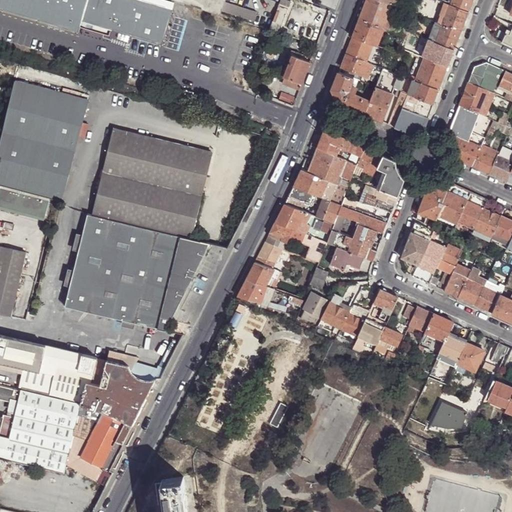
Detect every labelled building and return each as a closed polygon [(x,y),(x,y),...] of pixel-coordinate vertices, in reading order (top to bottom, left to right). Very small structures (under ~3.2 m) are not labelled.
[(80,21),(108,30),(160,46),(171,10),(138,0),(0,0),(0,8),(76,32),(78,26),(80,21)] [(182,0),(219,12),(224,0),(182,0)] [(280,0),(269,29),(279,32),(291,1),(288,0),(280,0)] [(379,0),(366,0),(359,18),(383,28),(387,19),(388,15),(392,5),(390,4),(379,0)] [(452,0),(451,4),(469,10),(472,0),(452,0)] [(442,24),(461,31),(468,12),(449,5),(447,11),(444,19),(443,22),(442,24)] [(400,35),(406,37),(408,31),(415,13),(409,11),(400,35)] [(359,18),(352,36),(373,44),(377,46),(377,45),(378,43),(383,28),(359,18)] [(387,19),(383,28),(389,30),(393,21),(387,19)] [(107,35),(108,30),(80,21),(78,26),(107,35)] [(440,23),(436,22),(433,29),(439,32),(442,24),(440,23)] [(436,42),(454,49),(461,31),(442,24),(439,32),(438,34),(436,42)] [(511,46),(511,26),(509,34),(505,32),(501,42),(511,46)] [(293,37),(299,39),(302,31),(295,29),(293,37)] [(432,32),(429,39),(433,41),(436,42),(438,34),(432,32)] [(352,36),(345,54),(366,62),(369,54),(373,44),(352,36)] [(426,38),(423,45),(426,46),(430,48),(433,41),(429,39),(426,38)] [(424,57),(447,66),(454,49),(436,42),(433,41),(430,48),(426,46),(422,56),(424,57)] [(373,44),(369,54),(375,56),(378,46),(377,46),(373,44)] [(310,61),(312,57),(294,51),(292,55),(310,61)] [(345,54),(340,67),(349,70),(355,73),(362,75),(366,66),(367,63),(366,62),(345,54)] [(369,54),(366,62),(367,63),(371,64),(372,62),(375,56),(369,54)] [(300,87),(310,61),(292,55),(283,81),(300,87)] [(421,56),(413,76),(416,77),(424,57),(422,56),(421,56)] [(415,81),(421,83),(438,90),(447,66),(424,57),(416,77),(415,81)] [(488,91),(493,93),(502,70),(486,62),(474,67),(467,83),(488,91)] [(366,66),(362,75),(367,77),(371,67),(366,66)] [(511,90),(511,74),(505,71),(499,85),(504,87),(510,90),(511,90)] [(336,101),(364,114),(370,101),(360,97),(350,92),(348,91),(350,86),(351,83),(353,78),(338,73),(332,90),(336,101)] [(354,75),(353,78),(356,80),(360,81),(362,75),(355,73),(354,75)] [(406,78),(398,75),(393,87),(401,90),(401,88),(406,78)] [(16,80),(0,142),(0,183),(3,185),(63,200),(90,100),(16,80)] [(413,80),(408,94),(416,97),(421,83),(415,81),(413,80)] [(421,83),(416,97),(433,104),(438,90),(421,83)] [(481,109),(488,91),(467,83),(459,105),(479,113),(481,109)] [(370,101),(364,114),(381,121),(392,94),(375,88),(370,101)] [(408,94),(402,92),(400,91),(393,109),(400,112),(394,127),(406,133),(424,127),(433,104),(416,97),(408,94)] [(485,111),(493,93),(488,91),(481,109),(485,111)] [(281,94),(278,100),(293,106),(296,99),(281,94)] [(479,113),(459,105),(448,133),(467,142),(479,113)] [(400,112),(393,109),(387,125),(394,127),(400,112)] [(488,131),(491,126),(493,121),(487,117),(482,128),(488,131)] [(502,131),(505,126),(501,124),(493,121),(491,126),(502,131)] [(114,128),(93,214),(192,239),(213,152),(114,128)] [(364,149),(365,148),(325,129),(324,129),(317,148),(338,156),(341,148),(361,157),(364,149)] [(475,146),(467,142),(448,133),(446,138),(451,144),(454,151),(455,158),(472,166),(480,148),(475,146)] [(480,148),(484,141),(479,139),(475,146),(480,148)] [(312,174),(328,179),(337,183),(338,180),(340,175),(351,179),(354,171),(357,164),(338,156),(317,148),(312,161),(317,163),(313,171),(312,174)] [(374,176),(377,168),(383,156),(365,148),(364,149),(361,157),(357,164),(363,167),(362,170),(365,171),(367,172),(374,176)] [(497,156),(480,148),(472,166),(489,174),(497,156)] [(387,172),(380,189),(397,196),(404,180),(401,176),(397,169),(396,161),(383,155),(383,156),(377,168),(387,172)] [(511,169),(511,161),(497,156),(489,174),(506,182),(511,169)] [(357,164),(354,171),(360,175),(361,172),(362,170),(363,167),(357,164)] [(301,170),(293,187),(317,195),(320,197),(328,179),(312,174),(308,172),(301,170)] [(324,198),(330,200),(334,191),(337,183),(328,179),(320,197),(324,198)] [(418,212),(421,213),(436,220),(452,184),(445,181),(441,184),(434,187),(427,188),(418,212)] [(365,191),(368,192),(369,188),(371,185),(369,185),(361,182),(360,185),(365,191)] [(436,220),(455,228),(470,193),(452,184),(436,220)] [(50,198),(0,186),(0,205),(45,216),(50,198)] [(379,196),(378,199),(394,205),(397,196),(380,189),(373,186),(372,189),(371,193),(379,196)] [(293,187),(288,197),(309,205),(310,201),(313,202),(314,197),(316,198),(317,195),(293,187)] [(368,192),(363,203),(366,204),(373,206),(374,206),(378,199),(379,196),(371,193),(372,189),(369,188),(368,192)] [(330,200),(341,205),(341,203),(343,198),(344,196),(334,191),(330,200)] [(471,235),(473,233),(474,228),(484,208),(487,200),(470,193),(455,228),(471,235)] [(314,197),(313,202),(321,204),(324,198),(320,197),(317,195),(316,198),(314,197)] [(316,216),(323,218),(330,200),(324,198),(321,204),(318,211),(316,216)] [(378,199),(374,206),(391,213),(394,205),(378,199)] [(323,218),(334,223),(337,214),(337,213),(341,205),(330,200),(323,218)] [(341,205),(337,213),(357,221),(360,222),(362,223),(374,228),(377,229),(384,232),(387,224),(383,222),(360,213),(361,210),(341,203),(341,205)] [(276,221),(327,241),(334,223),(323,218),(316,216),(310,214),(284,204),(276,221)] [(474,228),(491,236),(493,232),(501,216),(484,208),(474,228)] [(209,243),(192,239),(93,214),(88,213),(66,306),(165,331),(176,310),(209,243)] [(327,241),(327,242),(337,246),(349,251),(354,237),(351,236),(339,231),(345,217),(337,214),(334,223),(327,241)] [(493,232),(510,239),(511,234),(511,220),(501,216),(493,232)] [(276,221),(265,241),(273,244),(276,239),(286,244),(289,237),(310,247),(306,258),(318,263),(327,242),(327,241),(276,221)] [(351,236),(354,237),(359,223),(360,222),(357,221),(351,236)] [(414,222),(401,257),(406,260),(411,262),(418,265),(423,254),(428,244),(432,236),(434,231),(432,230),(428,228),(414,222)] [(363,257),(373,260),(377,250),(370,248),(367,246),(367,247),(355,242),(362,224),(359,223),(354,237),(349,251),(363,257)] [(374,228),(362,223),(362,224),(355,242),(367,247),(367,246),(370,239),(374,228)] [(473,233),(490,240),(491,237),(491,236),(474,228),(473,233)] [(500,241),(508,245),(510,239),(493,232),(491,236),(491,237),(492,238),(500,241)] [(265,241),(258,256),(274,263),(282,248),(273,244),(265,241)] [(433,241),(431,245),(441,249),(443,245),(433,241)] [(431,245),(428,244),(423,254),(440,261),(441,258),(444,251),(441,249),(431,245)] [(460,250),(448,244),(446,246),(444,251),(441,258),(456,265),(463,251),(460,250)] [(0,248),(0,312),(11,315),(26,252),(1,246),(0,248)] [(349,251),(337,246),(330,264),(343,269),(344,268),(346,263),(350,264),(359,268),(363,257),(349,251)] [(440,261),(423,254),(418,265),(427,270),(430,264),(437,267),(437,266),(440,261)] [(441,258),(440,261),(437,266),(453,274),(454,271),(456,267),(457,266),(456,265),(441,258)] [(415,271),(418,265),(411,262),(408,268),(415,271)] [(255,263),(246,279),(264,287),(273,270),(255,263)] [(466,269),(457,265),(457,266),(456,267),(454,271),(463,276),(465,271),(466,269)] [(484,287),(487,281),(477,276),(479,270),(473,267),(470,271),(467,278),(459,297),(475,305),(484,287)] [(316,269),(309,285),(320,289),(327,272),(316,269)] [(268,288),(276,272),(273,270),(264,287),(265,287),(268,288)] [(454,271),(453,274),(452,276),(447,286),(445,291),(459,297),(467,278),(463,276),(454,271)] [(447,286),(452,276),(445,274),(441,284),(447,286)] [(433,277),(430,284),(436,287),(440,279),(433,277)] [(237,297),(259,305),(265,287),(264,287),(246,279),(237,297)] [(501,294),(505,286),(500,284),(499,286),(487,281),(484,287),(501,294)] [(258,306),(267,309),(274,291),(268,288),(265,287),(259,305),(258,306)] [(484,287),(475,305),(492,313),(500,295),(501,294),(484,287)] [(386,322),(398,297),(380,289),(373,303),(383,307),(380,313),(383,315),(381,319),(386,322)] [(317,317),(321,319),(330,302),(311,293),(302,309),(317,317)] [(330,302),(338,305),(339,302),(342,297),(334,294),(330,302)] [(351,307),(354,301),(357,295),(354,294),(347,305),(351,307)] [(500,295),(492,313),(508,320),(511,321),(511,299),(511,300),(500,295)] [(345,330),(358,336),(369,311),(370,309),(354,301),(351,307),(349,311),(340,328),(339,329),(336,334),(341,337),(345,330)] [(321,319),(324,320),(340,328),(349,311),(338,305),(330,302),(321,319)] [(338,305),(349,311),(351,307),(347,305),(339,302),(338,305)] [(404,316),(411,319),(417,308),(409,305),(404,316)] [(425,331),(433,313),(418,306),(417,308),(411,319),(407,330),(409,331),(412,325),(425,331)] [(316,319),(317,317),(302,309),(300,314),(311,319),(311,318),(314,319),(315,318),(316,319)] [(364,339),(376,345),(377,342),(384,326),(369,319),(370,317),(371,318),(372,316),(373,313),(369,311),(358,336),(355,343),(361,346),(364,339)] [(296,319),(316,326),(321,319),(317,317),(316,319),(315,318),(314,319),(311,318),(311,319),(300,314),(298,313),(296,319)] [(448,332),(453,322),(433,313),(425,331),(423,335),(426,336),(427,333),(442,339),(440,344),(442,345),(448,332)] [(369,319),(384,326),(386,322),(372,316),(371,318),(370,317),(369,319)] [(409,331),(422,337),(423,335),(425,331),(412,325),(409,331)] [(384,326),(377,342),(393,350),(395,346),(396,346),(401,334),(384,326)] [(447,356),(457,361),(465,343),(449,336),(451,333),(448,332),(442,345),(439,353),(447,356)] [(449,336),(465,343),(466,341),(451,333),(449,336)] [(41,371),(47,345),(2,334),(0,341),(0,360),(25,367),(41,371)] [(456,363),(465,367),(474,371),(483,351),(465,343),(457,361),(456,363)] [(489,360),(499,364),(508,347),(498,343),(489,360)] [(85,381),(92,382),(98,357),(47,345),(41,371),(55,374),(50,394),(50,397),(80,404),(85,381)] [(385,359),(392,362),(395,355),(389,352),(385,359)] [(452,362),(456,363),(457,361),(447,356),(445,359),(444,363),(450,366),(452,362)] [(102,384),(107,359),(98,357),(92,382),(102,384)] [(123,443),(132,424),(137,427),(164,373),(161,377),(158,378),(156,378),(150,379),(144,378),(140,376),(136,372),(133,369),(131,364),(107,359),(102,384),(92,382),(85,381),(80,404),(80,405),(102,412),(104,411),(125,421),(102,466),(109,470),(120,449),(123,443)] [(453,369),(453,370),(461,374),(465,367),(456,363),(453,369)] [(55,374),(41,371),(25,367),(20,386),(50,394),(55,374)] [(493,379),(484,397),(487,398),(492,386),(495,380),(493,379)] [(497,381),(495,380),(492,386),(498,388),(501,383),(497,381)] [(506,407),(511,393),(511,387),(504,384),(501,383),(498,388),(492,386),(487,398),(488,399),(506,407)] [(20,391),(0,385),(0,397),(11,400),(11,397),(13,397),(20,399),(18,410),(10,408),(9,413),(5,412),(0,432),(0,446),(65,463),(80,405),(80,404),(20,391)] [(468,411),(471,405),(446,393),(443,400),(468,411)] [(20,399),(13,397),(10,408),(18,410),(20,399)] [(441,399),(430,422),(449,426),(463,424),(469,412),(441,399)] [(65,463),(75,468),(82,456),(81,456),(102,412),(80,405),(65,463)] [(81,456),(82,456),(100,465),(102,466),(125,421),(104,411),(102,412),(81,456)] [(129,445),(137,427),(132,424),(123,443),(129,445)] [(125,451),(129,445),(123,443),(120,449),(125,451)] [(0,456),(63,472),(65,463),(0,446),(0,456)] [(111,478),(125,451),(120,449),(109,470),(106,475),(111,478)] [(75,468),(93,478),(97,470),(100,465),(82,456),(75,468)] [(97,470),(106,475),(109,470),(102,466),(100,465),(97,470)] [(107,487),(111,478),(106,475),(97,470),(93,478),(107,487)] [(188,511),(184,479),(163,483),(164,496),(166,511),(188,511)]
